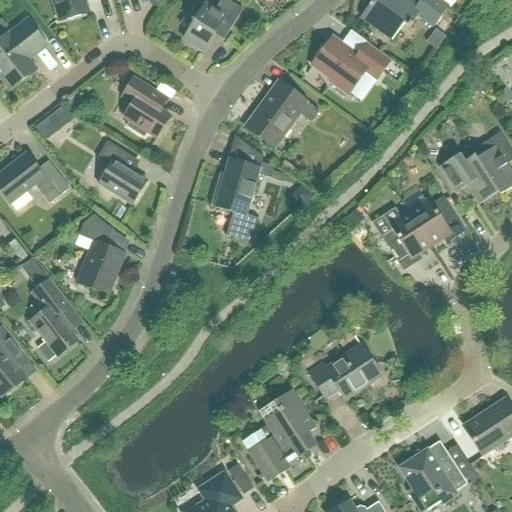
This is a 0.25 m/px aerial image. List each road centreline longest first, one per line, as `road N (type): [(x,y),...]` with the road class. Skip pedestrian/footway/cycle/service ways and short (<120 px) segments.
road 1 (residential): [(292,511),(288,505),(481,378),(458,287),(511,231)]
road 2 (residential): [(21,439),(93,385),(146,299),(219,102)]
road 3 (residential): [(0,139),(107,55),(145,50),(219,102)]
road 4 (residential): [(219,102),(259,53),(334,0)]
